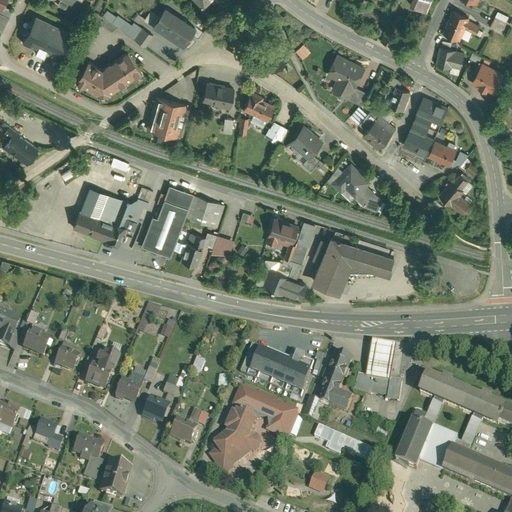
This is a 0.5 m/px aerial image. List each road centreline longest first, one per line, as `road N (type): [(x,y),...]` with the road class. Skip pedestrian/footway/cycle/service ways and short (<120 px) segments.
road 1 (secondary): [(507,315),(325,321),(216,303),(0,244)]
road 2 (residential): [(0,196),(72,141),(88,141),(472,272)]
road 3 (residential): [(208,50),(112,115),(11,67),(0,52)]
road 4 (residential): [(208,50),(269,76),(384,167)]
road 5 (residential): [(174,477),(97,412),(0,371)]
road 6 (tertiary): [(498,207),(479,122),(464,98),(424,73)]
road 7 (tertiary): [(414,67),(289,0)]
